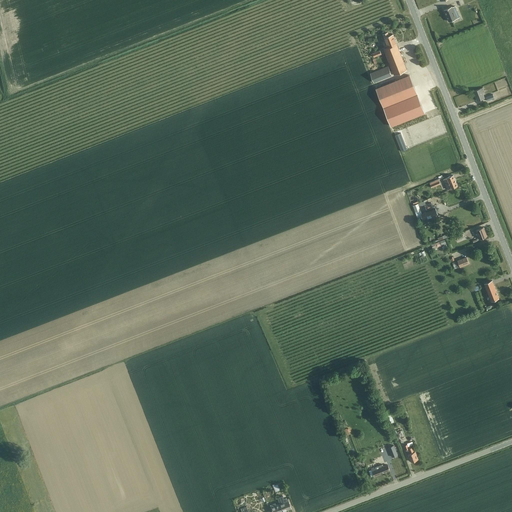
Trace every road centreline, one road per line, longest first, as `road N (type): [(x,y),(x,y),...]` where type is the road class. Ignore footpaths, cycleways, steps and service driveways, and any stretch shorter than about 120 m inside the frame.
road 1 (tertiary): [(511,261),(409,0)]
road 2 (unclassified): [(511,441),(326,511)]
